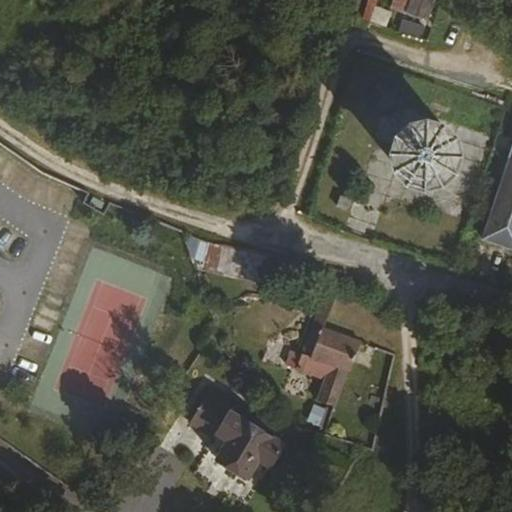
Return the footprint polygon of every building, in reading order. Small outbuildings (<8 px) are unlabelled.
[(439,0),(410,0),(406,13),(432,22),(439,0)] [(448,142),(407,124),(393,167),(433,184),(448,142)] [(511,249),(511,158),(486,239),(511,249)] [(354,197),(343,193),(339,204),(351,208),(354,197)] [(251,263),(252,253),(201,242),(200,251),(251,263)] [(338,408),(352,365),(320,354),(327,329),(330,318),(315,313),(293,389),(315,398),(338,408)] [(352,365),(360,338),(327,329),(320,354),(352,365)] [(215,456),(248,476),(258,460),(268,466),(283,442),(207,395),(192,419),(225,440),(215,456)] [(305,425),(328,436),(338,408),(315,398),(305,425)]
